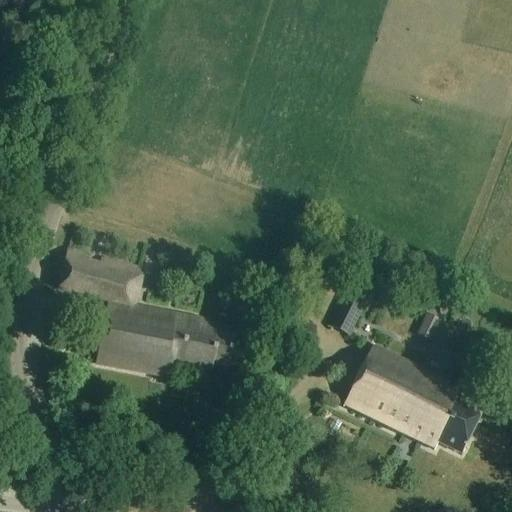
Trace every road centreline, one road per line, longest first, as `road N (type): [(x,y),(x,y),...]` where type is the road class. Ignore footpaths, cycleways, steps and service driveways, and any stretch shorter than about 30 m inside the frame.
road 1 (tertiary): [(58,214),(28,337),(31,407),(82,511)]
road 2 (tertiary): [(116,0),(58,214)]
